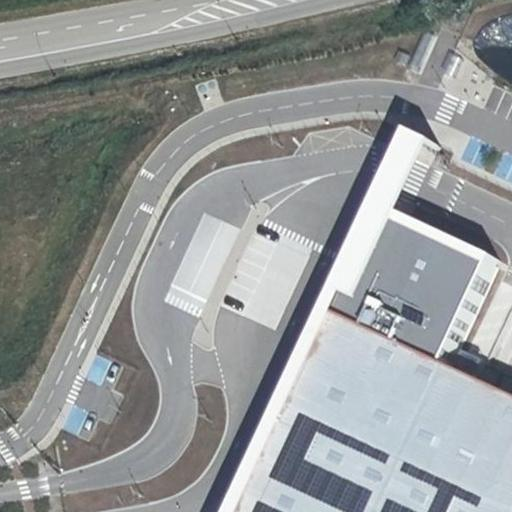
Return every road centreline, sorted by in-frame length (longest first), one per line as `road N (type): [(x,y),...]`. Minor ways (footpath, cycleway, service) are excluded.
road 1 (tertiary): [(0,69),(332,0)]
road 2 (unknown): [(393,267),(466,298),(478,317),(392,511)]
road 3 (unknown): [(287,511),(393,267)]
road 4 (tertiary): [(189,0),(117,28),(0,49)]
road 5 (tertiary): [(170,0),(0,31)]
